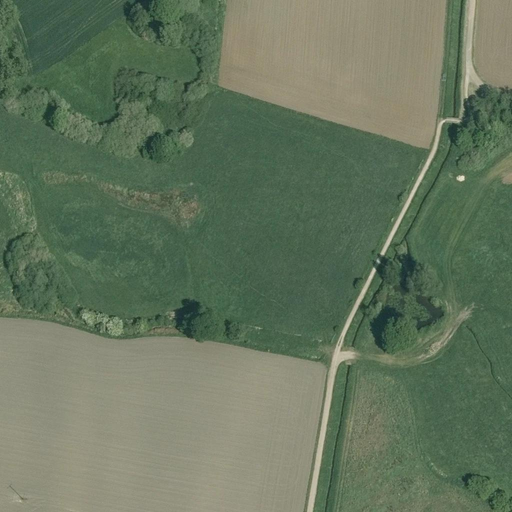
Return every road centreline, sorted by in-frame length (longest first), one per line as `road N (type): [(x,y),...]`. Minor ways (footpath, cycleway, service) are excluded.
road 1 (track): [(335,345),(306,511)]
road 2 (unclassified): [(472,0),(467,71),(483,88),(511,94)]
